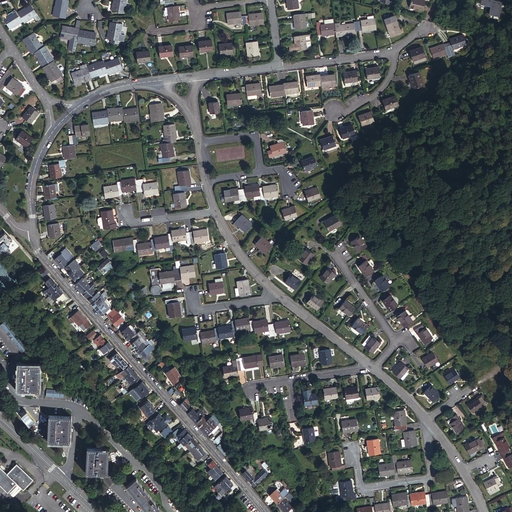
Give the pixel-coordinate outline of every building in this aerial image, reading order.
[(56,0),(55,11),(58,11),(57,15),(65,16),(67,0),(56,0)] [(124,13),(125,0),(115,0),(114,8),(117,8),(116,11),(124,13)] [(297,0),(286,0),(288,9),(298,8),(297,0)] [(425,0),(410,0),(409,7),(416,8),(423,9),(425,0)] [(489,13),(500,16),(503,2),(492,0),(481,0),(481,3),(491,5),(489,13)] [(174,6),(174,3),(164,4),(165,7),(167,7),(169,15),(169,21),(179,19),(178,6),(174,6)] [(23,21),(24,22),(34,16),(32,13),(35,11),(31,4),(18,12),(21,17),(23,21)] [(18,12),(17,10),(8,16),(4,18),(9,28),(20,21),(18,19),(21,17),(18,12)] [(246,25),(245,16),(242,16),(241,12),(227,13),(228,23),(242,22),(243,25),(246,25)] [(248,15),(245,16),(246,25),(263,23),(262,13),(248,14),(248,15)] [(306,28),(304,13),(294,15),(296,29),(306,28)] [(24,22),(25,23),(34,18),(37,22),(40,20),(37,14),(34,16),(24,22)] [(363,30),(376,28),(375,18),(357,21),(358,30),(362,29),(363,30)] [(401,33),(396,20),(386,23),(391,37),(401,33)] [(69,49),(75,50),(77,41),(79,30),(81,22),(76,21),(75,28),(62,26),(60,36),(72,39),(72,41),(71,41),(69,49)] [(355,30),(358,30),(357,21),(354,21),(354,23),(340,25),(340,22),(335,23),(336,33),(336,35),(341,35),(355,33),(355,30)] [(119,40),(120,33),(122,24),(111,22),(109,35),(112,35),(111,39),(112,39),(111,42),(118,44),(119,40)] [(321,35),(336,33),(335,23),(334,23),(325,24),(320,25),(317,26),(318,33),(318,35),(321,34),(321,35)] [(78,37),(77,41),(91,43),(92,40),(95,41),(96,33),(79,30),(78,37)] [(42,47),(33,33),(31,33),(23,39),(31,50),(33,49),(35,52),(42,47)] [(451,42),(447,44),(452,56),(455,55),(453,48),(467,44),(463,34),(450,39),(451,42)] [(304,35),(294,36),(295,42),(293,43),(293,44),(289,45),(289,46),(290,49),(290,51),(306,48),(304,35)] [(213,50),(212,40),(198,41),(200,51),(213,50)] [(258,55),(256,40),(248,41),(246,42),(248,56),(258,55)] [(233,53),(232,43),(219,44),(220,54),(233,53)] [(452,56),(447,44),(444,45),(444,44),(431,48),(434,58),(447,54),(448,57),(452,56)] [(53,60),(54,60),(44,45),(42,47),(35,52),(42,63),(45,61),(47,64),(53,60)] [(173,55),(172,45),(159,46),(160,57),(173,55)] [(193,55),(192,45),(179,47),(180,56),(193,55)] [(425,56),(422,47),(410,51),(413,60),(425,56)] [(151,60),(149,50),(136,52),(137,62),(151,60)] [(107,71),(108,73),(119,70),(118,67),(121,66),(119,58),(104,63),(106,68),(107,71)] [(44,66),(43,67),(51,78),(53,77),(55,80),(55,79),(57,82),(63,79),(61,76),(62,75),(53,60),(47,64),(44,66)] [(104,63),(104,61),(87,66),(90,75),(91,77),(104,73),(103,69),(106,68),(104,63)] [(81,70),(71,73),(75,84),(88,79),(87,76),(90,75),(87,66),(86,64),(86,63),(79,66),(81,70)] [(380,76),(379,67),(366,68),(367,78),(380,76)] [(358,80),(356,70),(343,72),(345,82),(346,85),(350,85),(350,81),(358,80)] [(423,85),(418,72),(409,75),(414,88),(423,85)] [(320,76),(320,74),(306,76),(307,86),(321,84),(320,76)] [(321,84),(322,86),(336,84),(334,74),(320,76),(321,84)] [(20,96),(26,89),(23,87),(23,86),(12,78),(6,86),(18,94),(20,96)] [(297,82),(283,83),(283,85),(284,93),(299,91),(297,82)] [(260,83),(246,85),(246,86),(247,91),(247,95),(261,93),(260,83)] [(271,96),(285,94),(284,93),(283,85),(269,86),(271,96)] [(242,103),(241,93),(226,94),(228,104),(242,103)] [(398,105),(395,96),(383,100),(386,109),(398,105)] [(219,112),(218,102),(209,102),(210,113),(219,112)] [(163,120),(161,103),(150,104),(152,121),(163,120)] [(31,122),(34,118),(39,112),(31,106),(22,116),(31,123),(31,122)] [(123,110),(122,107),(115,108),(115,107),(107,108),(107,111),(109,120),(124,119),(123,110)] [(124,119),(124,121),(140,119),(138,108),(123,110),(124,119)] [(313,124),(312,109),(302,111),(304,125),(313,124)] [(92,113),(94,124),(109,122),(109,120),(107,111),(92,113)] [(374,121),(371,112),(359,116),(362,125),(374,121)] [(172,141),(175,141),(175,138),(176,137),(175,123),(164,125),(165,139),(163,139),(163,143),(172,141)] [(75,135),(72,135),(73,144),(77,144),(76,136),(90,134),(89,125),(74,127),(75,135)] [(355,134),(352,125),(340,129),(343,138),(355,134)] [(27,146),(33,138),(22,130),(16,138),(27,146)] [(65,158),(75,157),(73,144),(72,135),(68,136),(70,145),(63,146),(65,158)] [(336,145),(333,136),(320,140),(323,149),(336,145)] [(163,143),(161,143),(162,150),(163,157),(159,158),(158,158),(159,162),(171,160),(170,157),(174,156),(172,141),(163,143)] [(287,151),(283,142),(270,146),(271,150),(267,151),(269,157),(273,155),(273,156),(287,151)] [(215,149),(217,162),(245,158),(243,145),(215,149)] [(317,165),(314,156),(301,161),(304,170),(317,165)] [(61,176),(59,167),(59,163),(58,163),(49,164),(51,177),(61,176)] [(175,189),(187,187),(187,185),(190,184),(189,170),(177,172),(179,185),(174,186),(175,189)] [(140,191),(138,179),(135,180),(135,178),(121,180),(121,181),(122,191),(136,190),(137,192),(140,191)] [(142,179),(138,179),(140,191),(143,191),(144,195),(158,193),(157,182),(142,184),(142,179)] [(122,193),(122,191),(121,181),(117,182),(117,185),(103,187),(105,197),(119,196),(119,194),(122,193)] [(56,197),(54,184),(44,185),(46,198),(56,197)] [(241,189),(243,201),(247,200),(246,197),(254,196),(260,195),(259,187),(258,184),(245,186),(245,188),(241,189)] [(260,199),(264,199),(264,197),(278,195),(276,184),(263,186),(263,187),(259,187),(260,195),(260,199)] [(187,191),(187,187),(175,189),(175,193),(173,194),(175,208),(186,206),(184,192),(187,191)] [(321,196),(317,187),(305,192),(308,201),(321,196)] [(239,201),(243,201),(241,189),(238,189),(237,188),(224,190),(225,201),(239,199),(239,201)] [(55,217),(53,204),(43,205),(45,218),(55,217)] [(297,215),(294,206),(282,211),(285,220),(297,215)] [(104,228),(116,227),(116,223),(114,223),(112,209),(101,211),(102,217),(99,217),(98,218),(99,224),(101,225),(101,228),(103,227),(104,228)] [(336,214),(324,221),(329,230),(336,226),(337,227),(342,224),(336,214)] [(241,215),(235,222),(246,231),(252,224),(241,215)] [(48,225),(49,233),(47,234),(48,238),(50,237),(60,236),(58,223),(48,225)] [(191,244),(189,231),(186,232),(185,228),(171,230),(172,233),(173,241),(187,239),(188,244),(191,244)] [(207,229),(189,231),(191,244),(195,243),(194,242),(208,240),(207,229)] [(0,243),(0,244),(5,249),(6,248),(7,249),(9,247),(9,246),(10,245),(9,243),(13,240),(5,231),(0,235),(0,243)] [(174,251),(173,241),(172,233),(168,233),(168,235),(154,238),(156,249),(170,247),(170,251),(174,251)] [(358,252),(367,246),(359,235),(351,241),(358,252)] [(272,245),(262,236),(255,244),(266,253),(272,245)] [(137,244),(136,239),(133,240),(132,238),(113,240),(115,251),(134,248),(135,252),(138,251),(137,244)] [(156,251),(156,249),(154,238),(151,239),(151,242),(137,244),(138,251),(139,255),(153,253),(152,251),(156,251)] [(92,244),(97,249),(103,245),(100,241),(98,239),(92,244)] [(74,259),(75,258),(66,248),(61,251),(62,253),(55,259),(63,268),(65,266),(74,259)] [(307,264),(314,254),(306,248),(299,258),(307,264)] [(217,268),(227,267),(225,252),(215,254),(217,268)] [(112,263),(109,258),(98,267),(102,272),(106,270),(105,268),(112,263)] [(79,268),(81,266),(74,259),(65,266),(68,270),(67,271),(68,271),(71,275),(79,268)] [(366,276),(374,271),(366,260),(358,266),(366,276)] [(177,268),(178,280),(182,279),(182,278),(195,276),(195,275),(201,274),(200,265),(194,266),(194,265),(180,267),(177,268)] [(328,283),(336,273),(328,267),(320,277),(328,283)] [(79,268),(71,275),(76,280),(84,273),(79,268)] [(175,280),(178,280),(177,268),(173,268),(173,270),(161,272),(160,268),(151,269),(153,283),(161,282),(161,283),(175,281),(175,280)] [(295,288),(301,281),(291,274),(286,281),(295,288)] [(382,291),(390,285),(383,275),(375,280),(382,291)] [(44,292),(48,296),(50,294),(50,295),(59,287),(50,277),(46,281),(50,287),(44,292)] [(208,283),(210,293),(224,291),(223,281),(222,282),(222,278),(215,279),(215,282),(208,283)] [(317,284),(327,292),(332,286),(328,283),(321,278),(317,284)] [(82,291),(89,285),(84,279),(76,285),(81,291),(82,291)] [(237,280),(238,287),(239,295),(240,295),(248,293),(249,293),(248,285),(247,279),(237,280)] [(89,285),(82,291),(86,297),(87,296),(89,299),(96,293),(92,288),(95,285),(93,282),(90,285),(89,285)] [(59,287),(50,295),(51,296),(53,298),(55,300),(58,297),(60,300),(62,299),(64,302),(69,298),(59,287)] [(89,299),(96,308),(101,304),(104,301),(109,296),(105,291),(100,296),(97,292),(96,293),(89,299)] [(317,309),(323,301),(314,294),(307,302),(317,309)] [(390,311),(398,305),(391,295),(383,300),(390,311)] [(170,317),(181,315),(179,301),(178,301),(178,298),(166,299),(166,303),(168,302),(170,317)] [(349,315),(355,307),(345,300),(339,307),(349,315)] [(101,304),(96,308),(102,314),(104,312),(105,313),(112,308),(113,307),(112,305),(110,307),(104,301),(101,304)] [(113,309),(107,314),(116,326),(122,321),(124,319),(117,310),(115,308),(113,309)] [(119,308),(117,310),(124,319),(127,317),(119,308)] [(80,310),(69,319),(73,322),(75,320),(80,325),(84,331),(92,324),(88,318),(80,310)] [(405,327),(406,325),(413,321),(405,310),(397,316),(405,327)] [(251,332),(255,332),(253,321),(253,320),(250,320),(249,317),(235,319),(235,320),(237,330),(251,328),(251,332)] [(362,334),(368,326),(358,318),(352,326),(362,334)] [(270,336),(274,335),(272,323),(268,324),(268,319),(253,321),(255,332),(269,330),(269,332),(270,336)] [(237,332),(237,330),(235,320),(231,320),(232,325),(218,327),(220,337),(233,335),(233,333),(237,332)] [(272,323),(274,335),(277,335),(277,333),(291,331),(289,320),(275,322),(275,323),(272,323)] [(5,321),(0,325),(0,326),(10,338),(22,353),(28,348),(5,321)] [(130,321),(120,329),(130,341),(135,337),(137,335),(135,333),(132,330),(134,329),(136,328),(135,326),(134,326),(130,321)] [(425,343),(433,337),(425,327),(424,328),(422,325),(414,330),(417,333),(425,343)] [(202,341),(201,332),(201,329),(197,330),(196,327),(182,329),(184,339),(198,337),(198,342),(202,341)] [(220,339),(220,337),(218,327),(215,328),(215,330),(201,332),(202,341),(202,343),(216,341),(216,340),(220,339)] [(85,340),(87,343),(98,335),(94,330),(87,335),(88,337),(85,340)] [(135,337),(130,341),(135,348),(146,339),(147,339),(140,331),(138,333),(140,336),(137,339),(135,337)] [(106,341),(101,335),(98,338),(100,342),(98,344),(100,346),(102,344),(103,345),(106,341)] [(365,346),(372,337),(369,335),(363,344),(365,346)] [(372,336),(372,337),(365,346),(373,352),(380,342),(372,336)] [(149,341),(147,339),(146,339),(135,348),(139,353),(148,346),(148,347),(151,344),(154,342),(151,339),(149,341)] [(109,342),(101,348),(105,353),(109,350),(111,352),(114,349),(112,347),(113,347),(109,342)] [(148,346),(139,353),(143,358),(144,357),(147,361),(151,357),(149,353),(151,351),(148,347),(148,346)] [(332,361),(330,349),(320,350),(322,363),(332,361)] [(428,367),(438,360),(433,351),(422,358),(428,367)] [(118,352),(110,359),(119,369),(122,367),(123,368),(128,365),(118,352)] [(306,363),(304,353),(291,355),(292,365),(306,363)] [(240,357),(242,370),(245,369),(245,367),(258,365),(264,364),(262,354),(257,355),(240,357)] [(285,364),(283,354),(269,356),(271,366),(285,364)] [(238,370),(242,370),(240,357),(236,358),(237,359),(232,360),(233,365),(223,366),(225,376),(239,374),(238,370)] [(406,371),(409,368),(401,361),(393,371),(400,377),(404,374),(406,371)] [(18,364),(18,373),(18,375),(17,390),(39,391),(40,365),(18,364)] [(132,369),(129,365),(121,372),(117,374),(121,378),(124,375),(132,369)] [(176,382),(180,379),(172,368),(170,369),(169,367),(166,369),(167,371),(166,372),(173,383),(174,382),(176,384),(177,383),(176,382)] [(174,367),(172,368),(180,379),(182,378),(174,367)] [(450,383),(460,376),(454,368),(444,375),(450,383)] [(136,373),(132,369),(124,375),(121,378),(125,382),(128,380),(136,373)] [(140,378),(136,373),(128,380),(132,385),(140,378)] [(134,388),(129,391),(138,401),(151,390),(143,381),(135,388),(134,388)] [(433,401),(440,394),(431,385),(424,392),(433,401)] [(359,396),(357,386),(344,388),(346,398),(359,396)] [(338,397),(337,387),(323,389),(325,399),(338,397)] [(380,397),(378,387),(365,389),(367,399),(380,397)] [(46,396),(64,398),(64,393),(64,391),(47,389),(46,396)] [(171,395),(175,399),(180,395),(176,391),(171,395)] [(316,393),(311,393),(303,395),(305,405),(318,403),(316,393)] [(486,403),(480,394),(477,397),(467,404),(473,412),(486,403)] [(180,404),(185,410),(190,406),(188,404),(188,403),(189,402),(187,400),(188,400),(185,397),(183,398),(185,400),(180,404)] [(138,409),(142,413),(143,414),(153,405),(149,400),(143,405),(143,404),(141,405),(141,406),(138,409)] [(150,417),(152,415),(151,414),(156,410),(153,405),(143,414),(147,419),(150,416),(150,417)] [(258,421),(258,419),(257,411),(253,412),(252,407),(239,409),(241,419),(254,417),(255,422),(258,421)] [(187,413),(196,422),(204,414),(199,410),(197,413),(193,408),(191,410),(189,408),(188,410),(189,411),(187,413)] [(394,426),(395,429),(407,427),(406,424),(407,424),(404,409),(393,411),(396,425),(394,426)] [(459,416),(457,413),(449,419),(451,422),(450,423),(456,432),(461,429),(465,426),(458,417),(459,416)] [(159,430),(160,431),(172,421),(169,417),(167,417),(164,420),(163,418),(159,414),(149,423),(149,425),(156,433),(159,430)] [(204,414),(196,422),(203,429),(213,420),(211,417),(210,417),(209,418),(204,414)] [(49,415),(48,441),(70,442),(71,417),(49,415)] [(203,429),(207,434),(212,430),(213,432),(215,432),(220,428),(217,425),(220,422),(219,421),(213,415),(211,417),(213,420),(203,429)] [(258,421),(259,429),(272,427),(271,417),(258,419),(258,421)] [(358,430),(356,419),(342,421),(343,432),(358,430)] [(161,433),(165,437),(173,431),(169,426),(163,430),(164,431),(161,433)] [(185,444),(193,437),(189,432),(185,429),(182,432),(179,427),(174,431),(177,435),(178,435),(181,439),(180,440),(181,441),(177,445),(180,448),(182,446),(184,444),(185,444)] [(303,428),(304,434),(305,440),(305,441),(315,440),(313,427),(303,428)] [(407,427),(395,429),(395,432),(403,431),(405,438),(405,445),(406,446),(417,444),(414,430),(407,431),(407,427)] [(499,451),(501,454),(510,450),(508,447),(509,446),(504,436),(502,432),(492,437),(494,441),(495,441),(500,451),(499,451)] [(185,444),(190,451),(198,444),(193,437),(185,444)] [(380,453),(378,438),(367,440),(369,454),(380,453)] [(484,446),(479,438),(476,440),(475,438),(464,444),(469,453),(480,447),(480,448),(484,446)] [(222,442),(217,446),(226,457),(232,452),(222,442)] [(201,457),(204,461),(209,457),(198,444),(190,451),(198,460),(201,457)] [(88,447),(87,473),(108,474),(110,449),(88,447)] [(332,470),(345,468),(344,465),(342,465),(339,450),(328,452),(330,467),(332,466),(332,470)] [(510,450),(501,454),(503,458),(504,457),(509,467),(511,465),(511,453),(510,450)] [(210,457),(205,461),(208,465),(209,464),(211,467),(207,470),(216,480),(224,473),(210,457)] [(393,462),(394,473),(398,472),(398,473),(412,471),(411,460),(396,462),(396,461),(393,461),(393,462)] [(249,480),(258,473),(256,471),(248,462),(242,467),(245,470),(242,472),(249,480)] [(394,473),(393,462),(379,464),(380,475),(394,473)] [(0,487),(8,496),(16,488),(19,486),(9,477),(0,467),(0,487)] [(20,485),(28,476),(19,467),(9,477),(19,486),(20,485)] [(263,477),(259,472),(258,473),(249,480),(254,485),(263,477)] [(501,483),(497,475),(493,477),(484,482),(488,491),(498,486),(497,485),(501,483)] [(34,482),(28,476),(20,485),(19,486),(21,488),(25,491),(34,482)] [(217,485),(220,489),(230,480),(227,476),(222,479),(222,478),(220,480),(221,481),(217,485)] [(162,511),(136,478),(126,486),(146,511),(162,511)] [(230,480),(220,489),(225,494),(226,493),(225,492),(226,491),(227,493),(230,490),(229,489),(234,485),(230,480)] [(344,499),(356,497),(356,494),(354,494),(351,480),(340,481),(342,496),(344,496),(344,499)] [(286,495),(290,492),(291,491),(287,487),(281,492),(278,488),(270,494),(277,502),(284,497),(286,495)] [(428,493),(430,506),(434,505),(433,504),(448,501),(446,490),(432,492),(432,493),(428,493)] [(427,506),(430,506),(428,493),(425,494),(425,491),(410,493),(410,494),(411,504),(426,502),(427,506)] [(297,501),(290,492),(286,495),(293,504),(297,501)] [(411,504),(410,494),(407,494),(406,492),(392,494),(392,498),(393,505),(408,503),(408,506),(412,506),(411,504)] [(264,499),(270,507),(275,502),(269,495),(264,499)] [(459,511),(471,511),(472,510),(469,510),(467,496),(456,497),(456,498),(457,505),(458,511),(459,511)] [(292,506),(284,497),(277,502),(285,511),(288,511),(287,510),(292,506)] [(394,510),(393,505),(392,498),(389,498),(389,502),(375,504),(375,506),(376,511),(390,511),(390,510),(394,510)]
